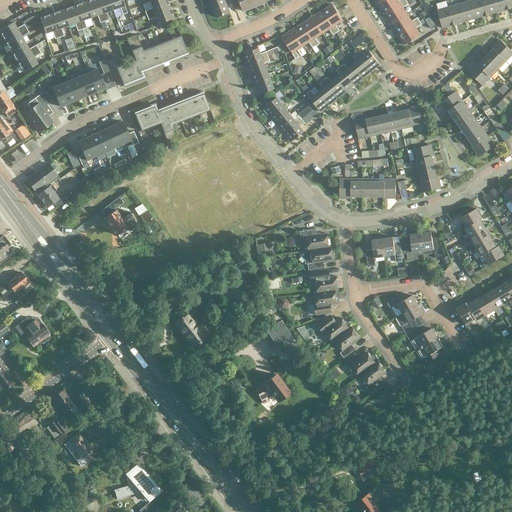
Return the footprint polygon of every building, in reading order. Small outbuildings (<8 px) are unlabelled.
[(96,0),(92,0),(85,3),(90,18),(97,15),(102,29),(107,28),(105,24),(104,22),(96,0)] [(96,0),(104,22),(109,20),(106,12),(113,10),(109,0),(96,0)] [(109,0),(113,10),(120,7),(123,15),(127,14),(122,0),(109,0)] [(145,12),(147,16),(169,7),(166,0),(154,0),(150,2),(153,8),(145,12)] [(217,18),(230,13),(224,0),(213,0),(211,1),(217,18)] [(231,0),(232,2),(237,0),(238,0),(243,12),(255,8),(252,0),(231,0)] [(397,0),(385,0),(378,5),(384,15),(406,1),(405,0),(401,0),(399,1),(397,0)] [(486,16),(481,0),(473,0),(470,1),(475,19),(486,16)] [(497,13),(493,0),(481,0),(486,16),(497,13)] [(508,9),(505,0),(493,0),(497,13),(508,9)] [(409,4),(406,1),(384,15),(391,25),(407,15),(403,8),(409,4)] [(475,19),(470,1),(459,4),(464,22),(475,19)] [(74,7),(82,30),(84,34),(88,33),(84,20),(90,18),(85,3),(74,7)] [(343,36),(340,31),(336,25),(343,21),(333,4),(322,11),(336,33),(340,38),(343,36)] [(459,4),(448,7),(454,25),(464,22),(459,4)] [(62,11),(68,26),(75,23),(78,31),(80,36),(83,35),(82,30),(74,7),(62,11)] [(149,21),(156,17),(159,24),(174,18),(169,7),(147,16),(149,21)] [(454,25),(448,7),(437,11),(442,29),(454,25)] [(62,11),(51,15),(59,38),(64,36),(61,28),(68,26),(62,11)] [(336,33),(322,11),(312,18),(323,34),(329,30),(333,35),(336,33)] [(40,19),(45,34),(52,31),(55,39),(59,38),(51,15),(40,19)] [(407,15),(391,25),(397,35),(419,21),(417,18),(412,22),(407,15)] [(431,28),(436,25),(430,17),(425,20),(431,28)] [(312,18),(302,24),(316,46),(319,44),(316,38),(323,34),(312,18)] [(422,25),(419,21),(397,35),(404,46),(420,35),(416,28),(422,25)] [(0,32),(5,41),(26,29),(24,24),(16,29),(12,22),(0,29),(0,32)] [(316,46),(302,24),(292,31),(302,47),(309,43),(313,48),(316,46)] [(26,29),(5,41),(11,51),(25,43),(21,37),(28,33),(29,34),(36,29),(33,25),(26,29)] [(302,47),(292,31),(281,37),(296,59),(299,57),(295,51),(302,47)] [(181,37),(143,52),(136,36),(127,39),(135,61),(116,68),(123,85),(142,77),(140,72),(188,54),(181,37)] [(350,43),(355,48),(360,44),(356,39),(350,43)] [(71,40),(65,43),(68,51),(74,48),(71,40)] [(491,49),(493,50),(505,62),(511,55),(511,51),(500,40),(491,49)] [(11,51),(17,62),(38,50),(42,47),(46,45),(44,41),(36,45),(28,49),(25,43),(11,51)] [(331,46),(324,50),(326,55),(333,50),(331,46)] [(37,64),(33,58),(44,52),(42,47),(38,50),(17,62),(23,72),(37,64)] [(258,48),(243,55),(247,65),(268,57),(266,52),(261,54),(258,48)] [(357,54),(354,50),(351,53),(353,57),(357,62),(352,65),(363,78),(371,72),(357,54)] [(493,50),(486,57),(498,70),(505,62),(493,50)] [(361,51),(357,54),(371,72),(380,65),(369,52),(365,55),(361,51)] [(329,64),(334,60),(331,56),(326,60),(329,64)] [(247,65),(251,75),(267,69),(264,63),(270,61),(268,57),(247,65)] [(498,70),(486,57),(478,65),(491,77),(498,70)] [(98,63),(103,74),(109,72),(104,60),(98,63)] [(344,64),(340,67),(354,85),(363,78),(352,65),(348,69),(344,64)] [(491,77),(478,65),(477,64),(469,73),(483,86),(491,77)] [(340,75),(335,79),(346,92),(354,85),(340,67),(336,70),(340,75)] [(269,74),(267,69),(251,75),(255,85),(276,77),(274,72),(269,74)] [(105,88),(97,70),(88,73),(96,92),(105,88)] [(96,92),(88,73),(79,77),(87,96),(96,92)] [(318,73),(314,77),(323,89),(319,92),(329,105),(338,99),(323,81),(324,81),(318,73)] [(87,96),(79,77),(70,81),(78,99),(87,96)] [(276,77),(255,85),(259,95),(275,89),(272,84),(278,81),(276,77)] [(324,81),(323,81),(338,99),(346,92),(335,79),(331,82),(327,78),(324,81)] [(78,99),(70,81),(61,84),(69,103),(78,99)] [(471,82),(466,86),(470,91),(475,87),(471,82)] [(69,103),(61,84),(52,88),(60,107),(69,103)] [(3,91),(0,92),(0,109),(2,113),(13,106),(9,100),(16,96),(11,89),(4,93),(3,91)] [(52,101),(45,91),(40,95),(47,105),(52,101)] [(320,112),(329,105),(319,92),(314,96),(310,91),(306,94),(320,112)] [(449,112),(463,102),(456,92),(440,103),(447,113),(449,112)] [(52,123),(42,109),(47,105),(40,95),(27,104),(31,109),(25,113),(39,133),(52,123)] [(173,126),(210,111),(204,95),(156,113),(154,107),(135,115),(141,131),(161,124),(169,145),(179,141),(173,126)] [(264,108),(271,117),(288,103),(285,99),(281,103),(277,98),(264,108)] [(296,98),(289,104),(292,107),(292,108),(300,102),(298,100),(296,98)] [(484,100),(476,105),(479,109),(487,104),(484,100)] [(469,110),(463,102),(449,112),(455,121),(469,110)] [(287,111),(292,107),(288,103),(271,117),(277,126),(290,115),(287,111)] [(298,115),(299,116),(302,120),(309,114),(313,111),(309,106),(298,115)] [(407,109),(408,110),(412,127),(424,124),(419,106),(407,109)] [(408,110),(397,112),(401,130),(412,127),(408,110)] [(475,119),(469,110),(455,121),(461,129),(475,119)] [(401,130),(397,112),(387,115),(391,132),(401,130)] [(290,115),(277,126),(284,134),(302,120),(299,116),(294,120),(290,115)] [(387,115),(377,117),(381,134),(391,132),(387,115)] [(377,117),(367,120),(371,137),(381,134),(377,117)] [(14,136),(11,132),(3,120),(2,121),(0,118),(0,139),(3,138),(6,142),(14,136)] [(371,137),(367,120),(367,118),(354,121),(359,139),(371,137)] [(475,119),(461,129),(467,137),(481,127),(475,119)] [(305,124),(302,120),(284,134),(291,143),(304,132),(300,127),(305,124)] [(489,120),(482,126),(487,132),(494,126),(489,120)] [(113,126),(122,144),(130,140),(133,146),(139,143),(133,132),(128,134),(122,122),(113,126)] [(13,128),(18,140),(28,136),(24,124),(13,128)] [(122,144),(113,126),(104,130),(113,148),(122,144)] [(487,136),(481,127),(467,137),(473,146),(487,136)] [(113,148),(104,130),(96,134),(104,152),(113,148)] [(104,152),(96,134),(87,138),(95,156),(104,152)] [(487,136),(473,146),(472,147),(479,157),(495,146),(487,136)] [(95,156),(87,138),(78,142),(84,155),(78,157),(83,169),(89,166),(86,161),(95,156)] [(415,162),(432,157),(434,157),(431,145),(412,149),(415,162)] [(231,190),(249,210),(262,199),(254,189),(264,180),(241,152),(220,169),(222,171),(192,196),(205,211),(231,190)] [(432,157),(415,162),(417,171),(435,167),(432,157)] [(79,165),(76,158),(70,161),(73,167),(79,165)] [(58,175),(49,163),(27,180),(36,192),(58,175)] [(163,164),(150,174),(171,201),(184,190),(182,187),(188,182),(178,169),(171,174),(163,164)] [(275,177),(276,167),(266,166),(265,176),(275,177)] [(331,169),(333,175),(341,173),(339,167),(331,169)] [(435,167),(417,171),(420,181),(437,177),(435,167)] [(438,177),(437,177),(420,181),(423,193),(441,189),(438,177)] [(189,187),(193,193),(205,185),(201,179),(189,187)] [(352,197),(352,180),(340,179),(340,199),(352,199),(352,197)] [(352,180),(352,197),(363,197),(363,180),(352,180)] [(373,180),(363,180),(363,197),(373,197),(373,180)] [(383,180),(373,180),(373,197),(383,197),(383,180)] [(383,180),(383,197),(383,199),(396,199),(396,180),(383,180)] [(47,208),(59,199),(54,193),(57,191),(52,185),(38,195),(47,208)] [(480,220),(482,219),(476,209),(461,218),(464,224),(462,225),(461,228),(463,230),(480,220)] [(104,219),(105,220),(105,219),(116,235),(127,228),(125,225),(134,220),(129,213),(121,219),(119,217),(120,216),(118,213),(117,213),(116,212),(117,211),(116,210),(104,219)] [(155,221),(147,211),(139,215),(146,227),(151,224),(155,221)] [(175,243),(184,237),(173,218),(166,222),(170,229),(168,230),(175,243)] [(294,222),(296,228),(306,224),(304,218),(294,222)] [(463,230),(460,231),(462,234),(465,235),(467,234),(470,238),(486,229),(480,220),(463,230)] [(300,238),(304,237),(306,249),(308,249),(309,251),(312,250),(311,250),(329,248),(329,247),(327,234),(317,235),(316,229),(300,232),(300,238)] [(486,229),(470,238),(473,244),(471,245),(473,249),(491,238),(486,229)] [(439,237),(432,238),(431,232),(420,234),(423,251),(433,250),(436,258),(445,255),(439,237)] [(410,235),(411,240),(402,242),(404,254),(407,254),(408,261),(416,260),(417,258),(417,256),(424,255),(423,251),(420,234),(410,235)] [(2,236),(0,238),(0,261),(12,252),(7,245),(10,243),(8,241),(9,240),(8,240),(4,235),(3,236),(3,235),(2,236)] [(399,243),(394,244),(393,238),(382,239),(385,257),(395,255),(396,263),(402,262),(399,243)] [(491,238),(473,249),(472,250),(474,254),(478,252),(481,257),(483,256),(497,248),(496,247),(491,238)] [(385,257),(382,239),(372,241),(373,253),(366,254),(368,267),(375,266),(374,258),(385,257)] [(270,254),(269,243),(257,245),(259,256),(270,254)] [(483,256),(486,261),(483,263),(485,267),(504,256),(498,246),(496,247),(497,248),(483,256)] [(311,250),(312,250),(312,251),(306,252),(307,257),(307,259),(309,260),(310,264),(309,264),(310,265),(311,270),(325,268),(324,262),(334,261),(332,247),(329,247),(329,248),(311,250)] [(252,302),(263,296),(243,262),(233,268),(252,302)] [(326,278),(325,270),(311,272),(312,280),(316,280),(318,293),(335,291),(338,290),(336,276),(326,278)] [(0,292),(6,300),(9,298),(13,303),(25,294),(20,288),(28,282),(20,273),(0,288),(0,292)] [(511,296),(504,283),(495,289),(504,305),(510,301),(511,305),(511,296)] [(486,295),(495,310),(498,315),(503,312),(500,307),(504,305),(495,289),(486,295)] [(318,293),(315,293),(317,307),(315,307),(316,316),(332,313),(331,305),(337,304),(335,291),(318,293)] [(486,295),(476,300),(486,316),(495,310),(486,295)] [(418,305),(412,296),(401,302),(399,297),(387,304),(390,309),(394,307),(395,308),(398,309),(400,308),(403,313),(403,314),(418,305)] [(380,303),(376,298),(371,302),(375,307),(380,303)] [(476,300),(467,305),(467,306),(477,323),(478,325),(481,324),(482,320),(481,319),(486,316),(476,300)] [(467,306),(467,305),(466,303),(456,309),(465,325),(471,322),(472,323),(475,324),(477,323),(467,306)] [(403,314),(403,313),(396,318),(406,334),(417,328),(413,321),(423,314),(418,305),(403,314)] [(198,328),(188,314),(187,314),(185,312),(179,317),(181,320),(176,324),(194,346),(205,337),(202,334),(206,331),(202,326),(198,328)] [(331,315),(327,318),(317,325),(322,332),(324,331),(333,342),(335,340),(349,329),(341,318),(336,322),(331,315)] [(28,318),(15,328),(23,339),(26,337),(33,347),(37,343),(38,343),(44,339),(45,340),(46,341),(48,342),(50,342),(51,340),(51,338),(50,336),(49,335),(50,334),(38,318),(32,323),(28,318)] [(502,321),(498,324),(495,325),(498,331),(505,327),(502,321)] [(0,337),(9,331),(3,323),(0,324),(0,337)] [(351,327),(349,329),(335,340),(343,351),(340,353),(344,358),(355,350),(352,345),(360,339),(351,327)] [(421,335),(417,328),(406,334),(416,351),(437,338),(432,329),(421,335)] [(284,329),(271,337),(282,354),(295,345),(284,329)] [(443,347),(437,338),(416,351),(424,365),(441,355),(438,350),(443,347)] [(375,364),(367,353),(359,359),(355,354),(343,363),(347,368),(351,366),(359,377),(361,375),(375,364)] [(2,362),(0,363),(0,385),(5,391),(14,384),(5,373),(8,371),(2,362)] [(378,362),(375,364),(361,375),(370,386),(366,388),(371,394),(383,386),(380,381),(382,380),(382,377),(381,377),(386,373),(378,362)] [(423,373),(421,379),(428,381),(429,375),(423,373)] [(263,404),(269,401),(267,398),(273,394),(279,401),(289,393),(275,375),(265,383),(266,385),(255,391),(263,404)] [(78,409),(80,407),(82,409),(90,403),(83,393),(73,401),(64,390),(49,402),(54,409),(57,406),(63,413),(59,416),(57,415),(49,421),(60,435),(67,430),(64,425),(75,417),(70,409),(75,405),(78,409)] [(23,440),(27,446),(39,438),(34,432),(23,440)] [(65,445),(81,467),(88,462),(85,457),(92,451),(79,434),(65,445)] [(54,442),(58,447),(68,440),(64,435),(54,442)] [(375,459),(358,467),(364,481),(381,473),(375,459)] [(33,465),(29,462),(24,468),(29,471),(33,465)] [(160,491),(138,465),(127,474),(126,475),(128,482),(130,482),(131,485),(114,490),(114,491),(115,491),(118,499),(139,493),(146,501),(149,499),(149,500),(160,491)] [(82,497),(84,501),(63,511),(86,511),(95,507),(87,494),(82,497)] [(381,511),(380,511),(375,505),(376,505),(369,495),(357,504),(362,511),(364,509),(365,511),(395,511),(399,510),(399,502),(390,501),(386,504),(385,511),(383,511),(381,511)]
